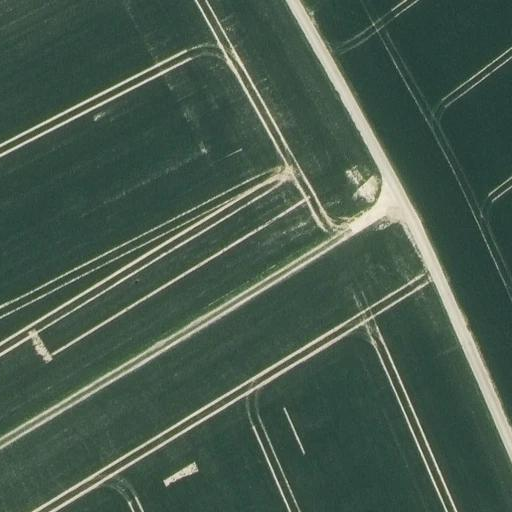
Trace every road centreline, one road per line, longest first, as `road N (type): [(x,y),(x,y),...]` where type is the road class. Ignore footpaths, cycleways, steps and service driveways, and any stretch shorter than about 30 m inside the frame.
road 1 (track): [(0,470),(412,219)]
road 2 (track): [(511,431),(457,304),(299,0)]
